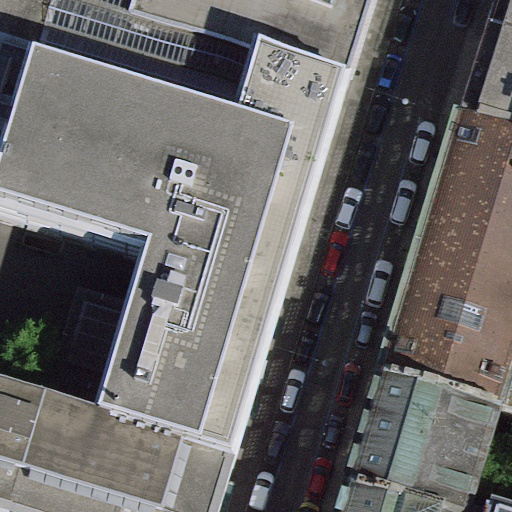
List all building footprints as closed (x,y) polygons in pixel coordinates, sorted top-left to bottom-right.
[(0,0),(0,186),(35,72),(57,0),(0,0)] [(140,0),(57,0),(35,72),(239,134),(260,64),(132,24),(140,0)] [(376,0),(140,0),(132,24),(260,64),(348,91),(376,0)] [(511,0),(502,0),(463,128),(511,142),(511,0)] [(239,134),(35,72),(0,186),(0,220),(151,264),(143,291),(137,311),(103,429),(234,467),(348,91),(260,64),(239,134)] [(384,387),(499,421),(503,422),(511,394),(511,142),(463,128),(384,387)] [(103,429),(137,311),(82,295),(47,412),(103,429)] [(472,511),(499,421),(384,387),(351,500),(393,511),(472,511)] [(0,511),(16,511),(47,412),(0,398),(0,511)] [(103,429),(47,412),(16,511),(220,511),(234,467),(103,429)] [(511,446),(500,488),(511,492),(511,446)] [(393,511),(351,500),(346,511),(393,511)]
